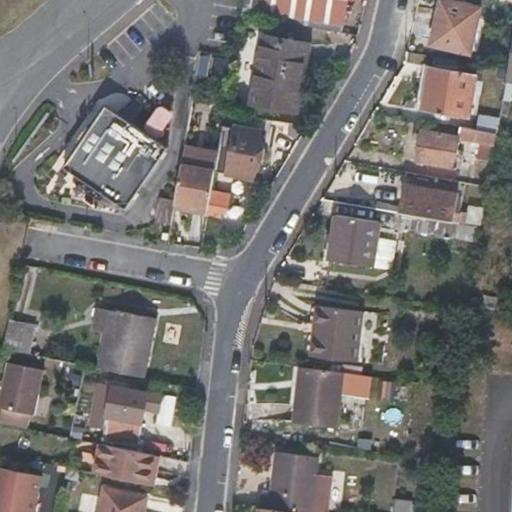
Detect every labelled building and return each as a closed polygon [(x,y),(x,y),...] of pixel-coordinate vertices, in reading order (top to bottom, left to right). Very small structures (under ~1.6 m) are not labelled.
[(243,0),(239,24),(265,29),(268,14),(269,0),(243,0)] [(269,0),(268,14),(347,27),(351,2),(351,0),(269,0)] [(448,0),(439,0),(430,45),(469,53),(479,6),(448,0)] [(262,38),(249,105),(292,112),(305,46),(262,38)] [(427,67),(420,110),(467,118),(476,75),(427,67)] [(103,106),(60,166),(119,210),(164,149),(103,106)] [(167,140),(174,111),(155,106),(147,135),(167,140)] [(266,149),(271,120),(224,111),(217,153),(214,172),(250,179),(255,147),(266,149)] [(498,131),(501,119),(480,114),(477,126),(498,131)] [(282,134),(296,142),(305,127),(284,123),(282,134)] [(496,134),(458,127),(458,134),(459,138),(494,144),(496,134)] [(453,168),(459,138),(419,131),(414,161),(453,168)] [(217,153),(184,147),(181,166),(214,172),(217,153)] [(410,161),(405,186),(449,193),(453,168),(414,161),(410,161)] [(181,166),(174,204),(207,210),(214,172),(181,166)] [(405,186),(401,212),(412,214),(450,221),(455,195),(449,193),(405,186)] [(465,221),(480,224),(482,209),(468,206),(465,221)] [(450,221),(412,214),(410,227),(448,234),(450,221)] [(335,216),(329,258),(372,265),(378,222),(335,216)] [(448,234),(477,239),(479,226),(450,221),(448,234)] [(317,305),(309,355),(355,361),(362,311),(317,305)] [(89,336),(105,339),(111,310),(95,306),(89,336)] [(111,310),(105,339),(100,368),(140,377),(152,318),(111,310)] [(7,320),(1,349),(17,352),(23,323),(7,320)] [(23,323),(17,352),(32,355),(38,326),(23,323)] [(0,423),(25,428),(27,415),(30,416),(40,368),(5,362),(0,382),(0,423)] [(345,373),(301,367),(294,424),(336,430),(345,373)] [(90,418),(105,421),(111,386),(96,384),(90,418)] [(111,386),(105,421),(103,434),(136,441),(144,391),(111,385),(111,386)] [(101,443),(95,474),(149,485),(155,454),(101,443)] [(261,492),(259,507),(293,511),(297,511),(302,511),(310,457),(277,452),(272,494),(261,492)] [(0,468),(0,511),(33,511),(41,477),(0,468)] [(102,489),(97,511),(140,511),(143,498),(102,489)]
